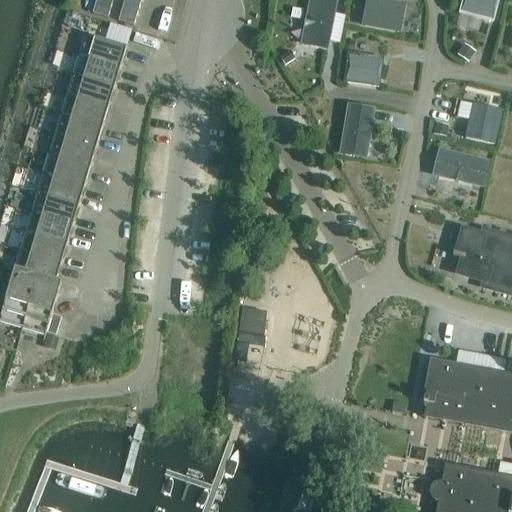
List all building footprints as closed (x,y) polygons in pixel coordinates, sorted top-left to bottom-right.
[(95,0),(91,14),(108,19),(114,0),(95,0)] [(123,0),(117,21),(134,27),(141,0),(123,0)] [(335,2),(326,0),(310,0),(301,45),(325,50),(335,2)] [(392,3),(392,5),(368,0),(362,28),(399,35),(404,5),(392,3)] [(493,23),(498,0),(462,0),(459,14),(493,23)] [(120,69),(126,50),(84,37),(79,57),(120,69)] [(463,47),(457,56),(468,63),(473,54),(463,47)] [(382,60),(348,55),(344,84),(378,88),(382,60)] [(114,89),(120,69),(79,57),(73,76),(114,89)] [(108,108),(114,89),(73,76),(67,96),(108,108)] [(102,128),(108,108),(67,96),(61,115),(102,128)] [(502,112),(473,106),(465,140),(494,146),(502,112)] [(348,108),(340,156),(364,160),(372,112),(348,108)] [(96,147),(102,128),(61,115),(55,135),(96,147)] [(436,125),(434,135),(445,137),(447,128),(436,125)] [(402,132),(391,130),(389,140),(401,142),(402,132)] [(90,167),(96,147),(55,135),(49,154),(90,167)] [(85,186),(90,167),(49,154),(43,174),(85,186)] [(440,157),(436,176),(481,187),(487,164),(444,154),(440,157)] [(79,206),(85,186),(43,174),(37,193),(79,206)] [(73,225),(79,206),(37,193),(31,213),(73,225)] [(67,245),(73,225),(31,213),(26,232),(67,245)] [(61,264),(67,245),(26,232),(20,252),(61,264)] [(453,253),(452,257),(462,260),(458,274),(484,282),(482,287),(511,295),(511,240),(483,232),(481,237),(463,232),(456,254),(453,253)] [(20,252),(14,271),(55,284),(61,264),(20,252)] [(44,336),(45,337),(61,286),(55,284),(14,271),(0,317),(0,323),(44,336)] [(55,337),(61,318),(52,316),(46,334),(55,337)] [(47,336),(43,348),(55,352),(59,339),(47,336)] [(511,375),(429,360),(422,398),(424,398),(423,406),(425,407),(425,410),(426,411),(426,410),(464,417),(463,425),(461,425),(461,426),(511,435),(511,375)] [(511,511),(511,478),(444,466),(441,483),(438,483),(433,485),(430,489),(429,494),(430,499),(434,502),(437,503),(435,511),(511,511)]
